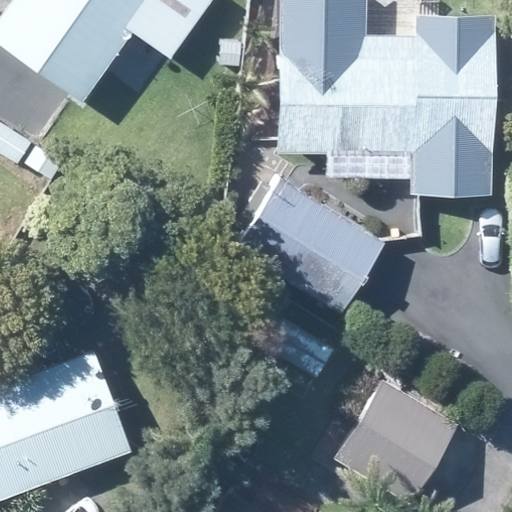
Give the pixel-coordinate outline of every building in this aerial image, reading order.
[(14,0),(0,21),(0,37),(87,99),(136,29),(173,56),(212,0),(14,0)] [(359,0),(273,0),(271,150),(406,152),(405,187),(486,190),(490,11),(409,10),(408,28),(358,27),(359,0)] [(247,40),(226,38),(224,63),(245,65),(247,40)] [(33,141),(0,120),(0,148),(21,161),(33,141)] [(352,300),(389,240),(280,173),(237,245),(345,312),(352,300)] [(265,345),(319,375),(336,346),(283,314),(265,345)] [(0,499),(134,447),(96,348),(0,384),(0,499)] [(339,456),(414,501),(460,424),(385,378),(339,456)]
